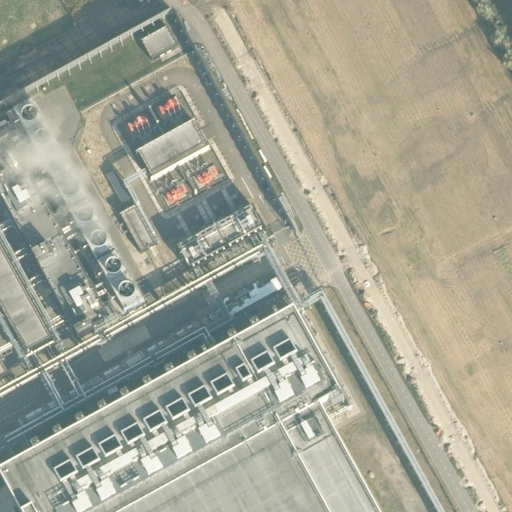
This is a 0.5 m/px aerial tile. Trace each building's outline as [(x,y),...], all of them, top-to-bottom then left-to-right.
[(142,44),(152,64),(179,49),(168,30),(142,44)] [(16,113),(9,116),(121,320),(129,315),(130,318),(140,312),(139,310),(146,306),(34,103),(22,109),(21,108),(15,111),(16,113)] [(208,151),(193,124),(137,155),(152,182),(208,151)] [(10,140),(0,145),(0,200),(77,341),(110,323),(10,140)] [(117,171),(109,175),(122,204),(130,201),(117,171)] [(157,246),(135,207),(119,216),(141,255),(146,252),(157,246)] [(190,275),(266,233),(252,208),(176,250),(190,275)] [(0,245),(0,309),(25,355),(52,341),(0,245)] [(294,312),(0,473),(0,477),(19,511),(376,511),(319,408),(341,397),(294,312)] [(0,383),(8,379),(0,363),(0,383)]
